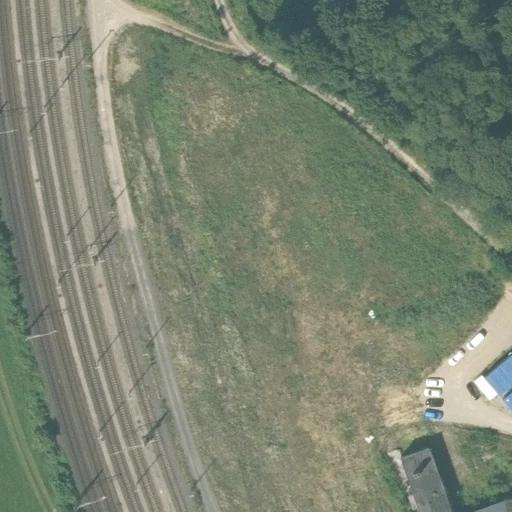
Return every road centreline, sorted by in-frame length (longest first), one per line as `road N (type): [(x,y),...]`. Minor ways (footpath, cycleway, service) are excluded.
road 1 (trunk): [(0,288),(79,169),(250,0)]
road 2 (trunk): [(178,0),(31,132),(0,181)]
